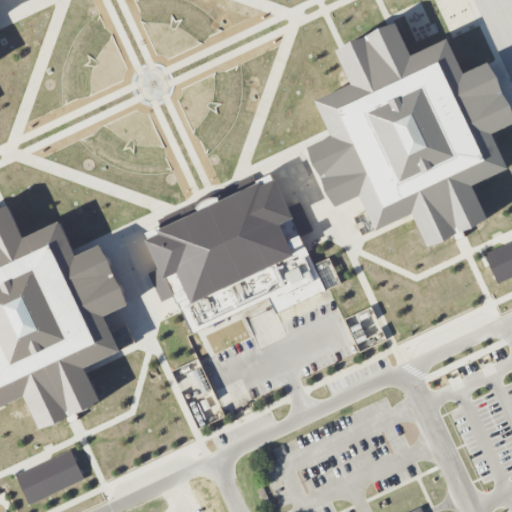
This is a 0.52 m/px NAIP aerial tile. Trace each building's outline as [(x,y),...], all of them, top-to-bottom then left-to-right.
[(473,186),(488,218),(458,232),(428,246),(413,213),(376,231),(360,195),(335,206),(307,145),(331,134),(330,132),(315,99),(352,81),(337,49),(397,22),(412,54),(448,37),(464,72),(487,61),(511,113),(511,123),(493,133),(509,169),(473,186)] [(146,241),(164,279),(166,278),(179,272),(194,303),(295,255),(280,223),(292,218),(293,217),(275,180),(261,187),(259,182),(158,229),(160,234),(146,241)] [(86,369),(101,402),(71,416),(41,430),(26,397),(0,408),(0,210),(5,208),(10,205),(25,237),(61,221),(76,253),(77,256),(100,245),(129,306),(106,317),(122,353),(86,369)] [(166,278),(192,334),(268,298),(276,314),(341,283),(329,258),(314,265),(292,218),(280,223),(295,255),(194,303),(179,272),(166,278)] [(511,278),(497,285),(483,254),(511,240),(511,278)] [(29,504),(85,480),(72,451),(16,474),(29,504)]
